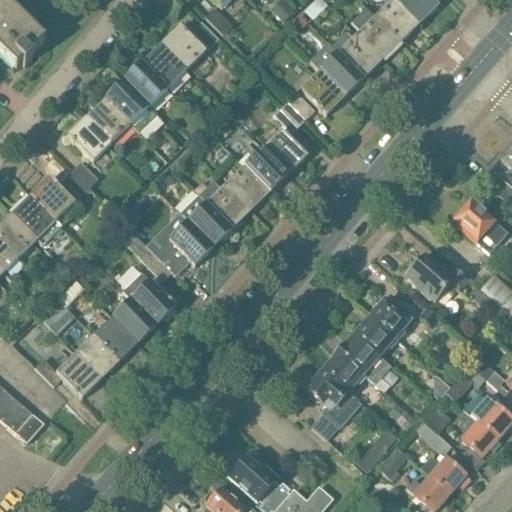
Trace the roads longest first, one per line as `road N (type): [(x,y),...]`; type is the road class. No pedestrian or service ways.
road 1 (secondary): [(84,511),(473,62)]
road 2 (residential): [(33,114),(129,0)]
